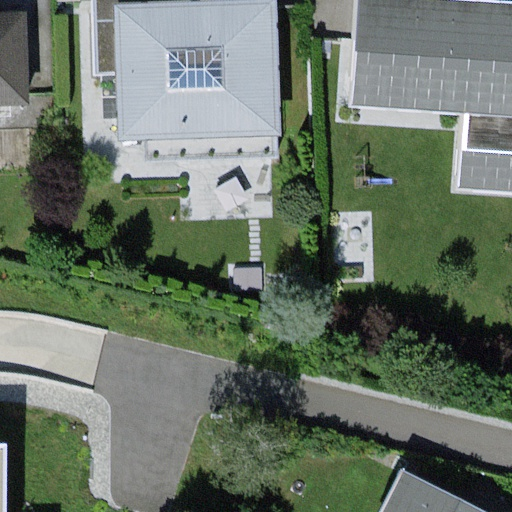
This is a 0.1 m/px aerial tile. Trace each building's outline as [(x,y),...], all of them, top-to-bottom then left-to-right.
[(511,15),(351,5),(343,119),(456,126),(511,130),(511,15)] [(271,8),(110,13),(114,150),(275,145),(271,8)] [(20,29),(0,29),(0,122),(22,122),(20,29)] [(511,208),(511,130),(456,126),(450,204),(511,208)] [(478,511),(399,472),(379,511),(478,511)]
